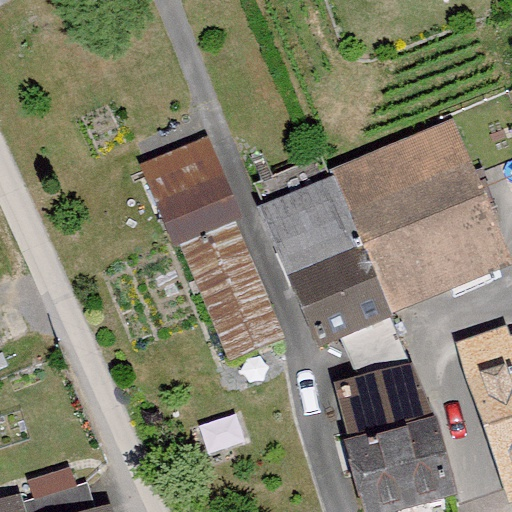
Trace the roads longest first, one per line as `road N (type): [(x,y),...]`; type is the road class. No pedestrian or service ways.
road 1 (residential): [(157,511),(0,161)]
road 2 (unknown): [(172,0),(231,126)]
